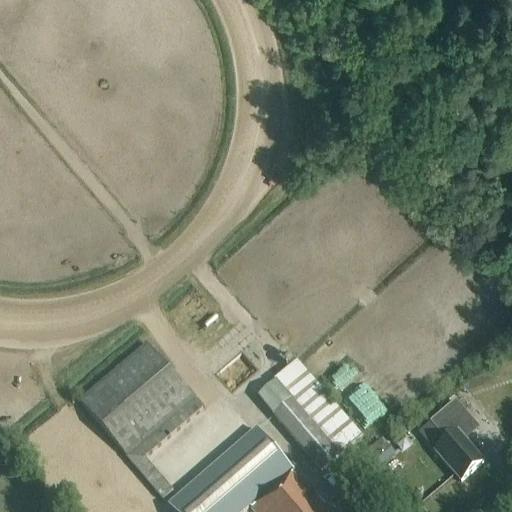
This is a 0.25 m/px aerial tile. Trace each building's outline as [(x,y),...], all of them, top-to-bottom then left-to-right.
[(80,403),(128,459),(126,460),(163,502),(173,493),(145,460),(203,411),(147,345),(80,403)] [(215,372),(230,391),(256,371),(241,352),(215,372)] [(291,402),(340,457),(362,438),(297,362),(274,382),(276,385),(291,402)] [(291,402),(276,385),(258,401),(273,418),(291,402)] [(291,402),(273,418),(322,473),(340,457),(291,402)] [(435,453),(461,484),(485,464),(459,435),(473,423),(455,403),(430,425),(446,443),(435,453)] [(241,511),(247,507),(290,470),(257,432),(168,509),(170,511),(241,511)] [(164,460),(173,471),(202,449),(192,437),(164,460)] [(326,511),(290,470),(247,507),(251,511),(326,511)]
